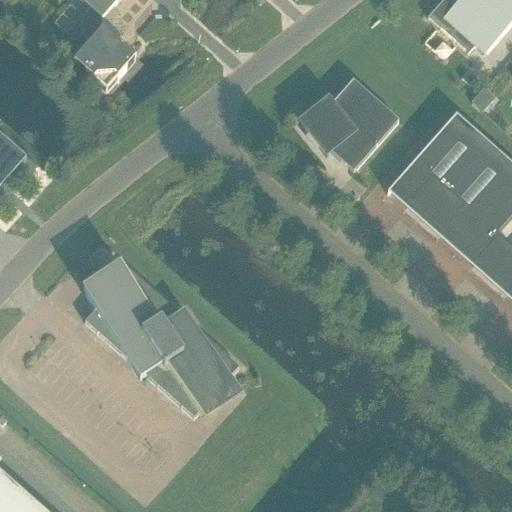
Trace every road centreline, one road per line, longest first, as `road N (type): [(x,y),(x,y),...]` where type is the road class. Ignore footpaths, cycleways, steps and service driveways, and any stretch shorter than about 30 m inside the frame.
road 1 (unclassified): [(511,408),(192,118)]
road 2 (unclassified): [(0,287),(192,118)]
road 3 (unclassified): [(192,118),(343,0)]
